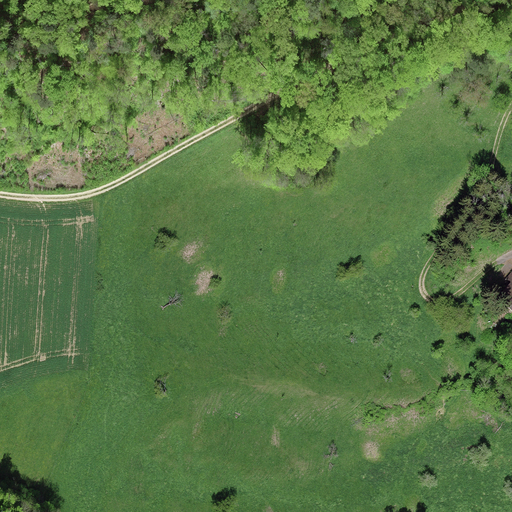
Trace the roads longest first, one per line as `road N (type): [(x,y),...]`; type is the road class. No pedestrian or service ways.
road 1 (track): [(479,0),(96,194),(0,195)]
road 2 (track): [(511,104),(486,179),(422,285),(426,295),(447,301),(499,262)]
